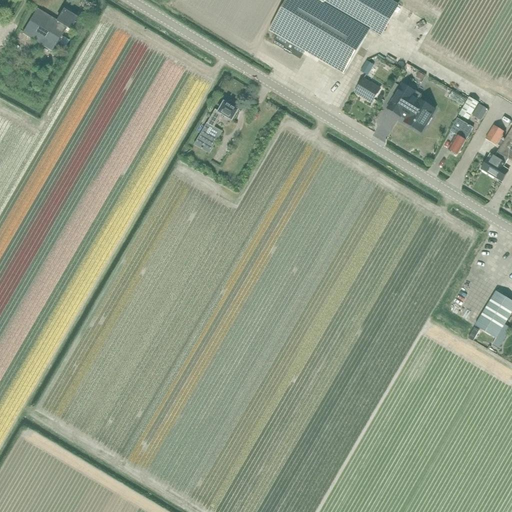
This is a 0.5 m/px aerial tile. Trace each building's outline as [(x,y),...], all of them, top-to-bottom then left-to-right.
[(381,38),(400,6),(390,0),(288,0),(270,31),(278,36),(273,44),(301,60),(305,53),(345,75),(370,31),(381,38)] [(78,18),(64,10),(57,21),(37,9),(23,34),(53,52),(66,28),(71,31),(78,18)] [(426,14),(417,26),(426,32),(435,20),(426,14)] [(424,47),(429,37),(422,34),(417,44),(424,47)] [(15,41),(11,49),(19,54),(24,46),(15,41)] [(368,76),(375,66),(367,61),(361,72),(368,76)] [(420,73),(417,78),(422,81),(425,76),(420,73)] [(374,101),(381,89),(364,79),(356,93),(363,97),(364,95),(374,101)] [(436,110),(419,99),(418,100),(413,97),(416,93),(403,84),(388,109),(401,117),(401,116),(407,119),(405,122),(421,133),(426,125),(428,126),(432,118),(431,117),(436,110)] [(479,103),(476,101),(470,98),(460,115),(469,120),(479,103)] [(230,121),(236,111),(223,103),(218,112),(215,110),(194,146),(209,154),(222,132),(214,128),(221,115),(230,121)] [(488,110),(481,106),(475,117),(482,121),(488,110)] [(457,136),(449,150),(458,156),(474,128),(465,123),(458,119),(450,132),(457,136)] [(508,159),(511,161),(511,129),(505,140),(502,138),(505,133),(494,126),(486,139),(497,146),(498,145),(501,147),(495,157),(490,155),(482,170),(502,182),(509,170),(503,167),(508,159)] [(477,271),(484,274),(487,266),(481,264),(477,271)] [(511,329),(505,325),(511,313),(511,301),(496,292),(476,327),(486,332),(496,338),(492,345),(499,349),(511,329)] [(475,328),(468,338),(473,341),(480,331),(475,328)]
